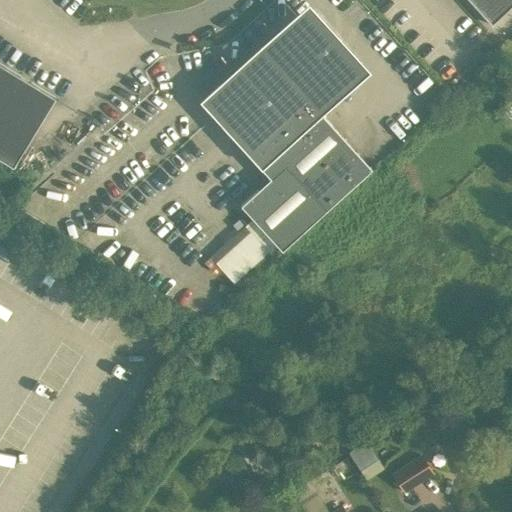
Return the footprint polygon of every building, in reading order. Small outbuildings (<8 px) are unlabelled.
[(511,0),(467,0),(491,26),(511,6),(511,0)] [(212,271),(218,266),(239,289),(325,211),(371,170),(316,111),(331,98),(333,96),(336,93),(338,90),(340,86),(342,83),(343,79),(344,75),(345,73),(345,70),(345,69),(345,66),(345,63),(344,61),(344,60),(343,56),(342,53),(341,50),(339,47),(337,43),(336,41),(333,38),(330,35),(327,33),(325,32),(323,30),(320,29),(317,28),(315,27),(312,26),(308,26),(303,26),(300,26),(296,26),(293,27),(290,28),(286,29),(282,31),(280,33),(278,34),(275,36),(201,104),(270,180),(241,206),(252,218),(203,262),(212,271)] [(0,159),(12,167),(54,98),(0,65),(0,159)] [(439,93),(426,105),(432,111),(444,100),(439,93)] [(29,175),(34,180),(40,176),(34,170),(29,175)] [(0,298),(0,325),(11,305),(0,298)] [(351,455),(366,479),(383,469),(368,445),(351,455)] [(421,453),(390,474),(403,493),(434,473),(421,453)] [(345,511),(340,505),(329,511),(321,500),(303,511),(345,511)]
